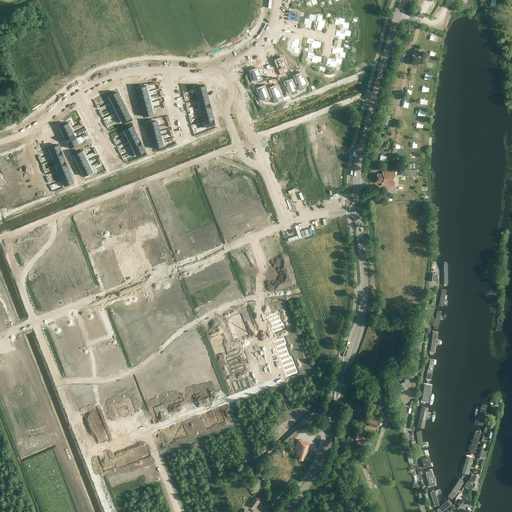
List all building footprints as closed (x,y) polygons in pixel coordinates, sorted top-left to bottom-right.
[(305,20),(304,24),(306,24),(305,27),(310,28),(312,20),(314,21),(315,14),(303,12),(302,20),(305,20)] [(318,15),(316,21),(318,21),(316,30),(321,31),(322,28),(324,28),(325,22),(321,21),(322,16),(318,15)] [(336,19),(335,24),(342,26),(342,27),(348,29),(349,24),(343,23),(344,19),(339,18),(339,20),(336,19)] [(336,31),(335,36),(338,36),(338,38),(344,39),(345,35),(348,36),(350,37),(351,32),(345,31),(344,32),(336,31)] [(307,38),(306,43),(311,44),(311,47),(317,49),(317,47),(320,48),(321,43),(313,41),(313,39),(307,38)] [(292,41),(291,48),(294,49),(294,53),(298,54),(299,48),(298,48),(299,40),(294,39),(294,42),(292,41)] [(333,48),(332,53),(340,55),(339,57),(344,58),(345,53),(342,52),(343,49),(336,47),(336,49),(333,48)] [(308,53),(307,57),(312,58),(311,62),(317,63),(318,62),(321,62),(322,57),(314,56),(314,54),(308,53)] [(327,59),(326,64),(329,64),(329,66),(335,67),(336,63),(341,64),(342,60),(336,58),(335,60),(327,59)] [(281,59),(277,61),(280,69),(278,69),(280,75),(285,73),(282,68),(286,66),(284,62),(283,62),(281,59)] [(253,74),(251,75),(253,81),(257,79),(259,83),(263,81),(261,76),(260,77),(256,69),(252,71),(253,74)] [(300,75),(296,77),(299,84),(297,85),(299,91),(304,89),(302,85),(306,84),(303,77),(301,78),(300,75)] [(287,86),(286,86),(288,93),(292,92),(293,95),(297,93),(295,88),(294,89),(291,81),(286,83),(287,86)] [(148,86),(136,89),(138,94),(149,91),(148,86)] [(205,86),(193,89),(195,95),(206,92),(205,86)] [(260,92),(258,93),(261,99),(265,98),(266,102),(270,100),(268,94),(266,95),(263,87),(259,89),(260,92)] [(274,97),(272,97),(274,103),(278,101),(277,97),(280,96),(278,89),(276,90),(275,87),(270,89),(274,97)] [(149,91),(138,94),(139,100),(151,97),(149,91)] [(118,92),(107,97),(110,103),(120,98),(118,92)] [(206,92),(195,95),(197,94),(198,99),(196,100),(208,97),(206,92)] [(151,97),(139,100),(141,105),(152,102),(151,97)] [(208,97),(196,100),(198,106),(209,103),(208,97)] [(120,98),(110,103),(112,108),(123,103),(120,98)] [(152,102),(141,105),(142,111),(153,108),(152,102)] [(123,103),(112,108),(115,113),(125,108),(123,103)] [(209,103),(198,106),(199,111),(211,108),(209,103)] [(125,108),(115,113),(117,118),(128,113),(125,108)] [(153,108),(142,111),(144,117),(155,114),(153,108)] [(128,113),(117,118),(120,123),(130,118),(128,113)] [(204,122),(202,122),(213,119),(212,114),(203,116),(204,122)] [(213,119),(202,122),(204,128),(215,125),(213,119)] [(157,121),(147,123),(149,129),(158,127),(157,121)] [(70,122),(59,128),(62,133),(71,129),(73,128),(70,122)] [(132,126),(122,131),(124,137),(135,131),(132,126)] [(71,129),(62,133),(64,138),(73,134),(71,129)] [(135,131),(124,137),(126,136),(129,141),(137,136),(135,131)] [(73,134),(64,138),(67,143),(76,139),(73,134)] [(137,136),(129,141),(131,145),(129,146),(140,141),(137,136)] [(76,139),(67,143),(70,148),(80,143),(77,138),(76,139)] [(164,140),(152,143),(154,149),(165,146),(164,140)] [(140,141),(129,146),(132,151),(142,146),(140,141)] [(59,145),(48,149),(50,155),(61,151),(59,145)] [(142,146),(132,151),(134,157),(145,151),(142,146)] [(84,150),(73,156),(76,161),(86,156),(84,150)] [(61,151),(50,155),(52,160),(54,160),(54,159),(63,156),(61,151)] [(8,155),(0,158),(0,164),(10,161),(8,155)] [(63,156),(54,159),(54,160),(56,164),(56,165),(65,161),(63,156)] [(86,156),(76,161),(78,166),(89,161),(86,156)] [(10,161),(0,164),(0,165),(1,169),(12,165),(10,161)] [(56,164),(54,165),(56,171),(58,170),(67,166),(65,161),(56,165),(56,164)] [(89,161),(78,166),(81,171),(92,166),(89,161)] [(12,165),(1,169),(3,174),(14,169),(12,165)] [(67,166),(58,170),(60,175),(69,172),(67,166)] [(92,166),(81,171),(84,176),(94,171),(92,166)] [(14,169),(3,174),(5,179),(16,175),(14,169)] [(69,172),(60,175),(62,180),(62,181),(71,177),(69,172)] [(382,184),(385,185),(385,186),(394,186),(394,183),(395,183),(395,176),(395,172),(383,172),(382,174),(377,174),(376,183),(382,184)] [(62,180),(60,181),(62,187),(73,183),(71,177),(62,181),(62,180)] [(25,184),(19,187),(22,192),(28,190),(27,190),(27,188),(25,184)] [(19,187),(14,189),(16,195),(22,192),(19,187)] [(4,189),(0,191),(0,193),(3,201),(3,202),(4,202),(9,200),(4,189)] [(28,190),(22,192),(24,198),(31,196),(29,192),(29,190),(27,190),(28,190)] [(13,196),(14,199),(17,197),(18,201),(19,202),(23,201),(24,203),(26,202),(24,198),(22,192),(16,195),(13,196)] [(144,211),(137,214),(141,224),(146,222),(144,217),(146,216),(144,211)] [(137,214),(130,217),(132,222),(134,221),(136,226),(141,224),(137,214)] [(259,216),(255,218),(258,227),(262,225),(263,227),(267,226),(262,214),(258,215),(259,216)] [(250,218),(246,220),(251,232),(255,230),(254,228),(258,227),(255,218),(251,219),(250,218)] [(124,219),(117,222),(121,232),(125,230),(123,225),(126,224),(124,219)] [(240,220),(231,224),(233,230),(234,229),(235,232),(234,232),(236,238),(244,235),(240,227),(242,226),(240,220)] [(117,222),(109,225),(111,230),(114,229),(116,234),(121,232),(117,222)] [(94,231),(85,235),(87,240),(88,240),(89,242),(88,243),(90,248),(98,245),(94,237),(96,237),(94,231)] [(211,236),(203,239),(207,249),(212,247),(210,242),(213,241),(211,236)] [(270,237),(262,240),(264,246),(266,245),(267,248),(265,248),(267,254),(277,250),(275,245),(273,245),(270,237)] [(203,239),(196,241),(198,247),(200,246),(202,251),(207,249),(203,239)] [(152,240),(140,245),(141,249),(143,248),(145,252),(154,249),(153,245),(154,244),(152,240)] [(184,242),(174,246),(176,252),(178,251),(179,254),(177,254),(179,260),(187,257),(184,249),(186,248),(184,242)] [(246,247),(241,248),(245,259),(253,256),(250,251),(248,252),(246,247)] [(112,248),(102,252),(104,257),(105,257),(114,253),(112,248)] [(238,255),(236,256),(238,262),(245,259),(241,248),(236,250),(238,255)] [(146,256),(145,257),(146,261),(158,256),(157,252),(156,253),(154,249),(145,252),(146,256)] [(114,253),(105,257),(107,261),(116,258),(114,253)] [(116,258),(107,261),(109,266),(118,263),(116,258)] [(217,258),(210,261),(212,266),(213,266),(214,268),(213,269),(215,274),(224,271),(222,265),(220,266),(217,258)] [(118,263),(109,266),(111,271),(120,267),(118,263)] [(197,266),(193,267),(197,278),(204,275),(202,270),(199,271),(197,266)] [(120,267),(111,271),(112,276),(122,272),(120,267)] [(190,274),(187,275),(189,281),(197,278),(193,267),(188,269),(190,274)] [(122,272),(112,276),(114,280),(124,277),(122,272)] [(114,280),(113,281),(115,286),(126,282),(124,277),(114,280)] [(168,277),(160,280),(163,285),(164,285),(165,287),(164,288),(166,293),(175,290),(173,284),(171,285),(168,277)] [(142,287),(130,292),(132,298),(138,295),(144,293),(142,287)] [(67,292),(59,295),(63,305),(68,303),(66,298),(69,297),(67,292)] [(144,293),(138,295),(143,308),(149,306),(147,300),(146,300),(145,297),(146,297),(144,293)] [(59,295),(52,298),(54,303),(57,302),(58,307),(63,305),(59,295)] [(138,295),(132,298),(134,302),(135,304),(135,305),(137,311),(143,308),(138,295)] [(45,297),(36,300),(38,306),(39,305),(42,313),(50,310),(48,304),(47,305),(46,303),(47,302),(45,297)] [(95,305),(83,310),(85,314),(96,310),(95,305)] [(96,310),(85,314),(87,318),(91,317),(98,314),(96,310)] [(278,312),(266,317),(268,321),(270,320),(271,324),(280,320),(279,316),(280,316),(278,312)] [(98,314),(91,317),(93,322),(100,320),(98,314)] [(240,315),(234,318),(239,331),(245,329),(244,324),(243,324),(242,322),(243,322),(240,315)] [(69,316),(61,319),(64,327),(63,327),(65,333),(74,329),(72,324),(71,324),(70,322),(71,321),(69,316)] [(87,318),(84,320),(86,325),(93,322),(91,317),(87,318)] [(234,318),(228,320),(230,326),(231,326),(232,329),(231,329),(233,333),(239,331),(234,318)] [(100,320),(93,322),(95,328),(102,325),(100,320)] [(273,328),(271,329),(272,333),(285,328),(283,324),(282,324),(280,320),(271,324),(273,328)] [(52,322),(45,325),(47,330),(48,330),(49,333),(48,333),(50,339),(59,335),(57,329),(56,330),(52,322)] [(93,322),(86,325),(88,331),(95,328),(93,322)] [(102,325),(95,328),(97,334),(101,332),(104,331),(102,325)] [(95,328),(88,331),(90,336),(94,335),(97,334),(95,328)] [(239,331),(233,333),(235,339),(248,334),(245,329),(239,331)] [(412,331),(410,340),(414,340),(416,335),(421,337),(422,334),(412,331)] [(221,336),(211,340),(214,345),(215,345),(216,347),(214,348),(217,353),(224,350),(221,342),(223,342),(221,336)] [(284,338),(273,342),(275,348),(285,344),(286,344),(284,338)] [(285,344),(275,348),(277,352),(286,349),(285,344)] [(286,349),(277,352),(279,357),(288,354),(286,349)] [(11,350),(5,352),(9,362),(10,363),(15,361),(11,350)] [(5,352),(1,354),(4,363),(9,362),(5,352)] [(238,353),(225,358),(227,362),(228,362),(230,366),(239,362),(237,358),(239,357),(238,353)] [(288,354),(279,357),(281,362),(290,358),(288,354)] [(290,358),(281,362),(283,367),(292,363),(290,358)] [(239,362),(230,366),(231,370),(230,370),(232,374),(244,369),(242,365),(240,366),(239,362)] [(292,363),(283,367),(284,371),(294,368),(292,363)] [(294,368),(284,371),(287,377),(297,373),(295,367),(294,368)] [(236,380),(231,382),(235,392),(240,390),(240,388),(242,387),(243,389),(248,386),(245,379),(237,382),(236,380)] [(432,386),(425,385),(422,403),(429,404),(432,386)] [(207,390),(199,393),(203,403),(208,401),(206,396),(209,395),(207,390)] [(199,393),(192,396),(194,401),(197,400),(198,405),(203,403),(199,393)] [(126,402),(122,404),(125,413),(129,411),(130,413),(134,412),(129,399),(125,401),(126,402)] [(182,400),(174,403),(178,413),(183,411),(181,406),(184,405),(182,400)] [(174,403),(167,406),(169,411),(172,410),(174,415),(178,413),(174,403)] [(117,404),(113,406),(118,418),(122,416),(121,414),(125,413),(122,404),(118,405),(117,404)] [(160,405),(151,408),(153,414),(154,413),(155,416),(154,416),(156,422),(164,419),(161,411),(162,410),(160,405)] [(406,408),(399,407),(398,416),(405,417),(406,408)] [(428,409),(420,407),(416,426),(424,428),(428,409)] [(215,412),(211,414),(215,423),(218,421),(219,422),(223,421),(218,408),(214,410),(215,412)] [(487,410),(482,408),(478,424),(483,426),(487,410)] [(95,414),(91,416),(93,421),(100,419),(98,413),(95,414)] [(206,413),(202,415),(207,427),(211,425),(211,424),(215,423),(211,414),(207,415),(206,413)] [(87,417),(84,419),(86,424),(93,421),(91,416),(87,417)] [(100,419),(93,421),(95,427),(102,424),(100,419)] [(370,419),(368,425),(376,427),(378,421),(370,419)] [(93,421),(86,424),(88,430),(95,427),(93,421)] [(486,427),(485,430),(488,430),(486,436),(491,437),(493,431),(492,430),(494,423),(490,422),(488,427),(486,427)] [(177,427),(173,428),(177,437),(181,436),(181,437),(185,435),(181,423),(176,425),(177,427)] [(102,424),(95,427),(97,433),(104,430),(102,424)] [(95,427),(88,430),(90,436),(93,435),(93,434),(97,433),(95,427)] [(169,428),(164,429),(169,442),(173,440),(173,439),(177,437),(173,428),(169,430),(169,428)] [(483,430),(477,429),(470,450),(476,452),(483,430)] [(97,433),(93,434),(93,435),(95,439),(106,434),(104,430),(97,433)] [(355,430),(352,438),(358,440),(358,439),(364,440),(364,442),(364,444),(370,446),(370,444),(372,438),(366,436),(365,437),(359,435),(360,432),(355,430)] [(106,434),(95,439),(96,443),(108,439),(106,434)] [(295,451),(297,452),(295,458),(302,460),(304,454),(306,455),(309,443),(298,440),(295,451)] [(145,444),(140,446),(143,456),(144,457),(149,455),(145,444)] [(140,446),(135,448),(138,458),(143,456),(140,446)] [(135,448),(130,450),(134,459),(138,458),(135,448)] [(130,450),(125,452),(129,461),(134,459),(130,450)] [(125,452),(121,454),(124,463),(129,461),(125,452)] [(106,454),(98,457),(100,462),(102,462),(103,464),(101,465),(103,470),(113,466),(111,461),(109,462),(106,454)] [(121,454),(115,456),(119,466),(125,464),(124,463),(121,454)] [(428,456),(421,458),(424,469),(431,467),(428,456)] [(473,458),(469,457),(462,476),(467,478),(473,458)] [(436,486),(433,472),(426,473),(429,487),(436,486)] [(465,483),(460,480),(450,497),(454,500),(465,483)] [(254,498),(249,505),(254,509),(259,501),(254,498)] [(448,500),(438,509),(440,511),(442,511),(452,504),(448,500)]
